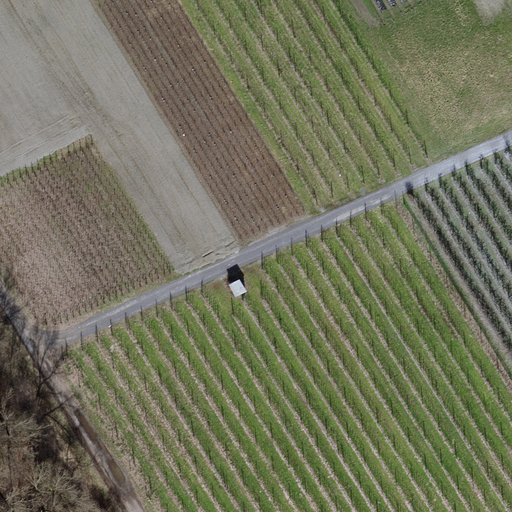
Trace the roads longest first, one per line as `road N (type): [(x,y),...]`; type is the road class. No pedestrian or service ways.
road 1 (track): [(37,349),(511,138)]
road 2 (track): [(0,295),(135,511)]
